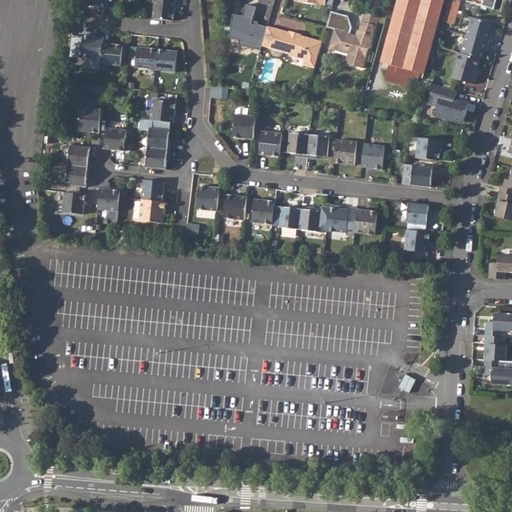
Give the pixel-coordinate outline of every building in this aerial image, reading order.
[(156,0),(154,17),(175,20),(177,0),(174,0),(156,0)] [(398,0),(381,61),(424,70),(444,0),(398,0)] [(449,0),(446,10),(457,13),(460,0),(482,0),(483,0),(481,5),(494,9),(496,0),(449,0)] [(375,13),(386,16),(388,9),(377,7),(375,13)] [(446,10),(443,21),(453,25),(457,13),(446,10)] [(472,17),(462,53),(479,58),(483,59),(485,50),(487,50),(492,32),(490,32),(493,23),(472,17)] [(362,21),(359,33),(373,37),(376,27),(362,21)] [(267,26),(262,45),(268,47),(273,27),(267,26)] [(303,64),(315,68),(323,42),(301,35),(297,34),(296,36),(293,35),(293,33),(289,32),(273,27),(268,47),(290,54),(290,55),(304,59),(303,64)] [(359,80),(365,60),(367,61),(373,37),(359,33),(356,42),(355,42),(353,47),(331,41),(326,60),(345,65),(342,75),(359,80)] [(83,57),(103,59),(105,42),(105,35),(98,35),(85,34),(85,35),(76,34),(75,50),(83,50),(83,57)] [(114,43),(105,42),(103,59),(102,66),(122,68),(124,44),(114,43)] [(136,66),(156,69),(158,48),(138,46),(136,66)] [(156,69),(176,71),(177,50),(158,48),(156,69)] [(475,74),(479,58),(462,53),(459,52),(452,78),(474,84),(477,74),(475,74)] [(457,91),(434,84),(428,103),(437,106),(435,115),(464,122),(470,103),(454,99),(457,91)] [(224,87),(213,85),(212,96),(223,98),(224,87)] [(315,93),(309,92),(306,102),(312,103),(315,93)] [(172,121),(174,121),(176,100),(153,98),(151,118),(172,121)] [(93,131),(100,132),(102,109),(81,107),(79,130),(93,131)] [(232,136),(253,138),(256,116),(247,115),(235,113),(232,136)] [(148,146),(171,148),(171,141),(169,141),(172,121),(151,118),(141,117),(140,127),(150,128),(148,146)] [(113,149),(125,150),(126,144),(128,129),(108,127),(107,133),(105,148),(113,149)] [(259,154),(280,156),(282,133),(261,130),(259,154)] [(299,155),(307,156),(309,134),(289,131),(287,152),(300,153),(299,155)] [(307,156),(314,157),(314,154),(327,156),(330,136),(309,134),(307,156)] [(416,158),(439,160),(442,140),(418,137),(416,158)] [(334,161),(355,164),(357,141),(337,139),(334,161)] [(362,165),(382,168),(385,144),(364,142),(362,165)] [(69,163),(92,166),(93,158),(90,158),(91,154),(92,146),(87,145),(71,143),(69,163)] [(146,166),(166,168),(167,158),(168,156),(170,156),(171,148),(148,146),(146,166)] [(83,185),(87,185),(88,178),(88,173),(91,173),(92,166),(69,163),(66,183),(83,185)] [(411,184),(432,187),(434,174),(437,175),(438,167),(413,164),(411,184)] [(503,178),(499,192),(511,194),(511,172),(510,180),(503,178)] [(142,198),(162,200),(163,190),(164,188),(164,181),(144,179),(142,198)] [(195,208),(216,210),(219,187),(198,185),(195,208)] [(99,208),(119,210),(121,196),(121,195),(121,189),(108,188),(101,188),(100,201),(99,208)] [(63,210),(84,212),(86,199),(86,193),(65,191),(63,210)] [(511,194),(499,192),(497,201),(499,201),(495,216),(511,220),(511,194)] [(223,217),(243,219),(246,196),(226,194),(223,217)] [(140,219),(162,222),(164,211),(165,201),(162,200),(142,198),(140,219)] [(251,221),(271,223),(274,200),(253,198),(251,221)] [(128,200),(121,199),(120,209),(127,210),(128,200)] [(408,222),(431,225),(432,218),(429,217),(430,204),(410,202),(408,222)] [(278,228),(298,231),(301,205),(294,204),(293,207),(281,205),(278,228)] [(298,231),(318,233),(320,209),(308,208),(309,206),(301,205),(298,231)] [(349,208),(329,206),(326,230),(346,232),(346,234),(354,235),(354,232),(357,208),(357,206),(349,206),(349,208)] [(354,232),(375,234),(378,211),(357,208),(354,232)] [(405,250),(428,253),(430,232),(407,229),(405,250)] [(505,272),(511,272),(511,256),(498,255),(498,263),(490,263),(489,277),(504,278),(505,272)] [(487,321),(486,336),(501,337),(501,330),(511,330),(511,314),(495,313),(495,322),(487,321)] [(487,345),(486,360),(501,361),(506,361),(506,345),(504,345),(505,337),(501,337),(486,336),(485,344),(487,345)] [(511,369),(500,369),(501,361),(486,360),(485,375),(492,376),(492,384),(511,385),(511,369)] [(416,380),(405,374),(399,387),(410,392),(416,380)]
